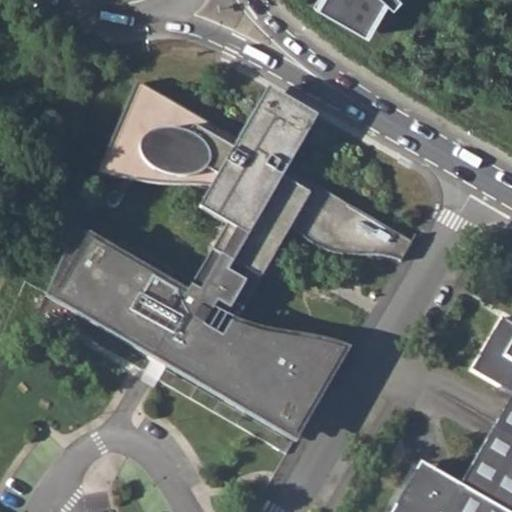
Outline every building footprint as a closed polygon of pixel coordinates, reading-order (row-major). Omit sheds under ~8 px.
[(319,0),(315,8),(365,36),(384,1),(391,8),(398,0),(319,0)] [(342,255),(347,248),(352,239),(365,247),(368,248),(373,248),(376,248),(380,246),(382,244),(384,242),(385,239),(386,235),(386,233),(385,229),(383,227),(380,224),(287,170),(317,118),(268,90),(238,141),(137,83),(98,173),(129,182),(157,185),(210,189),(198,211),(225,227),(192,285),(141,257),(99,240),(74,232),(39,312),(289,456),(350,350),(314,339),(259,330),(236,322),(259,282),(256,280),(257,278),(260,280),(291,228),(309,245),(324,252),(342,255)] [(117,207),(120,203),(123,198),(116,194),(109,197),(107,202),(108,207),(112,209),(117,207)] [(342,255),(357,255),(359,255),(381,257),(401,262),(412,242),(380,224),(383,227),(385,229),(386,233),(386,235),(385,239),(384,242),(382,244),(380,246),(376,248),(373,248),(368,248),(365,247),(352,239),(347,248),(342,255)] [(511,511),(511,323),(501,318),(471,371),(511,395),(458,487),(419,465),(391,511),(511,511)]
